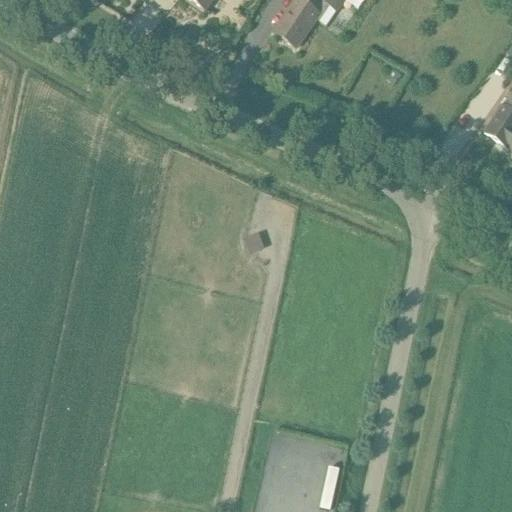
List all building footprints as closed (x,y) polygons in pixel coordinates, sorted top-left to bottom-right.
[(185,0),(204,13),(213,0),(185,0)] [(309,0),(305,6),(297,1),(274,35),(295,49),(314,21),(319,24),(329,10),(337,16),(348,0),(309,0)] [(511,93),(483,134),(505,149),(505,148),(511,152),(511,93)] [(244,242),(249,255),(264,249),(259,236),(244,242)] [(258,503),(255,511),(273,511),(275,506),(258,503)]
